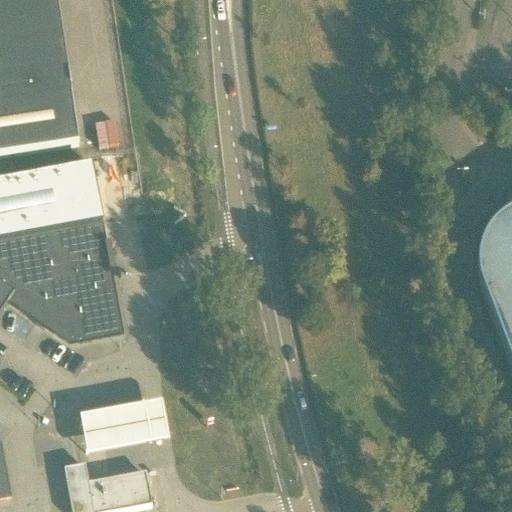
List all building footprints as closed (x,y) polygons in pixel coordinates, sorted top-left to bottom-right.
[(0,0),(0,161),(79,149),(71,92),(57,0),(0,0)] [(480,256),(477,269),(478,282),(481,295),(494,330),(499,342),(501,349),(503,352),(511,377),(511,194),(511,195),(509,199),(507,203),(506,208),(505,212),(505,216),(505,217),(506,220),(507,221),(494,232),(493,233),(485,244),(480,256)] [(0,247),(0,258),(9,306),(36,325),(35,327),(43,332),(45,330),(70,348),(121,338),(100,229),(0,247)] [(0,319),(9,306),(0,258),(0,319)] [(88,472),(170,457),(163,416),(80,431),(88,472)] [(0,503),(8,502),(0,457),(0,503)] [(149,490),(148,482),(147,477),(89,487),(86,469),(63,474),(70,511),(143,511),(152,510),(148,491),(149,490)]
